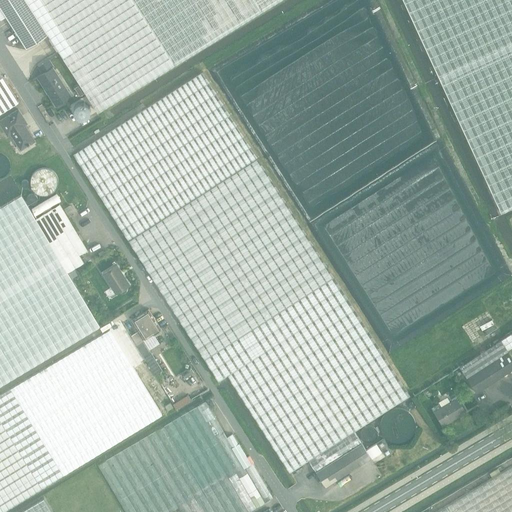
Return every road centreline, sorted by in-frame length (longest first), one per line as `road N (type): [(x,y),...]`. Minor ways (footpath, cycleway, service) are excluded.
road 1 (unclassified): [(290,511),(0,55)]
road 2 (primary): [(374,511),(511,431)]
